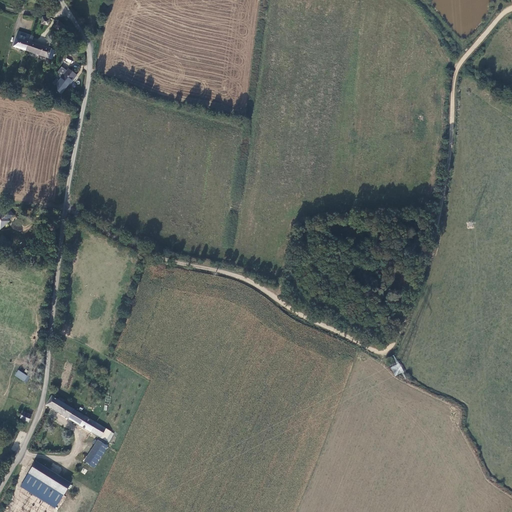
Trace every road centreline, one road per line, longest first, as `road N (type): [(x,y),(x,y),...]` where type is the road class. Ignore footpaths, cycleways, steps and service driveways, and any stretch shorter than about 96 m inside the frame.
road 1 (track): [(70,206),(118,240),(248,280),(311,325),(385,356),(432,253),(452,153),(457,68),(511,8)]
road 2 (unclassified): [(0,497),(40,410),(90,76),(86,44),(62,0)]
